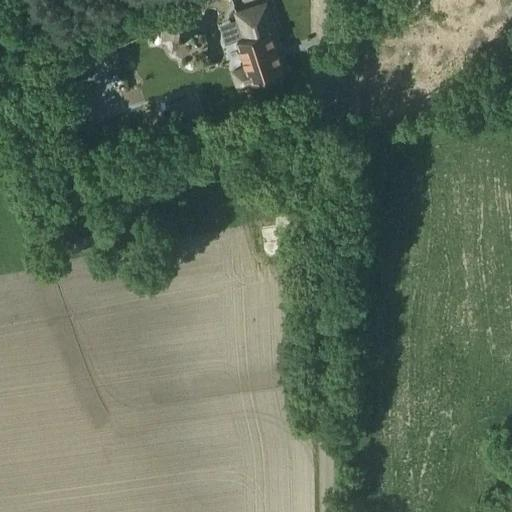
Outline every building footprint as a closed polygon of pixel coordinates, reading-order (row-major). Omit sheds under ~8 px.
[(246,67),(232,71),(238,90),(260,83),(259,79),(282,72),(267,26),(273,24),(266,2),(235,12),(242,37),(237,39),(246,67)] [(187,25),(157,35),(168,63),(198,52),(192,38),(213,30),(208,14),(186,22),(187,25)] [(210,79),(214,101),(235,97),(232,75),(210,79)] [(110,214),(121,213),(119,192),(107,193),(110,214)] [(130,219),(108,225),(110,234),(133,228),(130,219)] [(257,222),(261,260),(292,257),(288,219),(257,222)]
